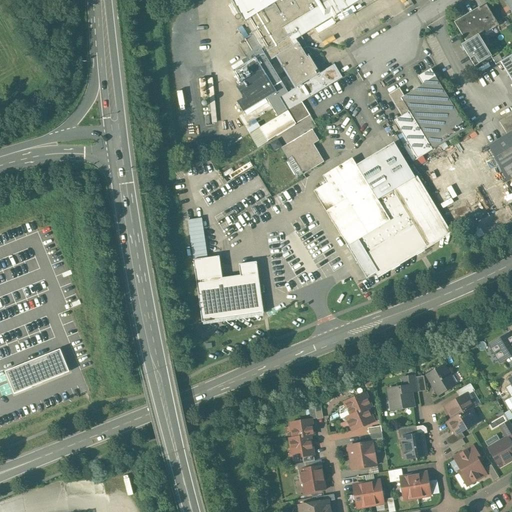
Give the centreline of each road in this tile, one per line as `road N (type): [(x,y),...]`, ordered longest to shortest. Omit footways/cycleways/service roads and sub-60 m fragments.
road 1 (secondary): [(0,472),(511,263)]
road 2 (primary): [(117,134),(156,371),(191,511)]
road 3 (primary): [(106,34),(85,107),(39,146)]
